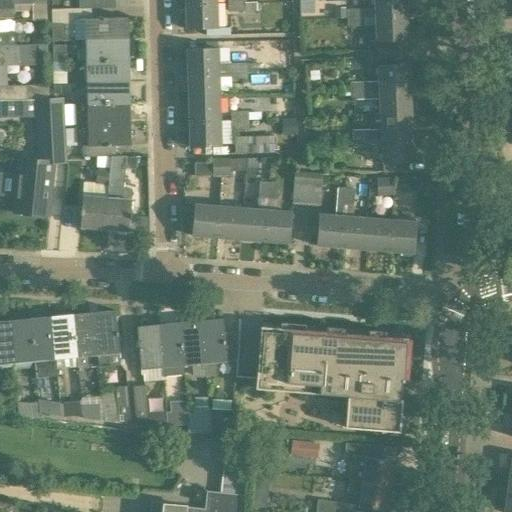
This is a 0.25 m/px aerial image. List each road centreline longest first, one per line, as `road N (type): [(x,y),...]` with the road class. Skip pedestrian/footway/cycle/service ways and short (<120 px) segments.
road 1 (residential): [(448,282),(471,231),(467,61),(456,0)]
road 2 (residential): [(448,282),(413,296),(165,275)]
road 3 (residential): [(158,0),(165,275)]
road 4 (tertiary): [(445,511),(451,327),(482,290),(511,282)]
road 5 (residential): [(165,275),(0,267)]
